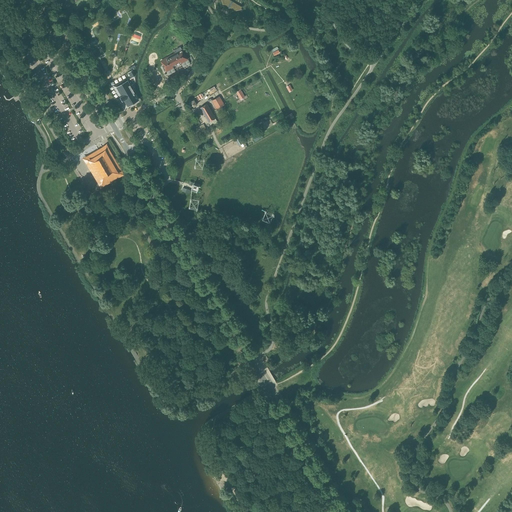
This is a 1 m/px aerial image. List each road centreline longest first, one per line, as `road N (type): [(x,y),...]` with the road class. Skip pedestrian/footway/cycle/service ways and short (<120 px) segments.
road 1 (tertiary): [(341,511),(38,0)]
road 2 (unknown): [(221,381),(198,393),(173,383),(174,318),(146,278),(136,243),(80,224),(11,57)]
road 3 (track): [(277,392),(308,386),(360,396),(394,369),(426,296),(436,228),(466,152),(511,102)]
